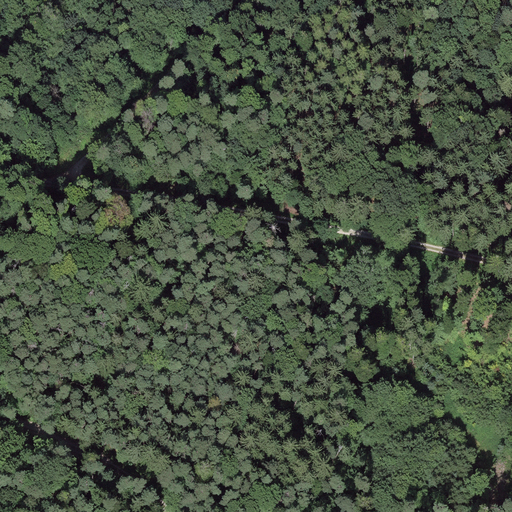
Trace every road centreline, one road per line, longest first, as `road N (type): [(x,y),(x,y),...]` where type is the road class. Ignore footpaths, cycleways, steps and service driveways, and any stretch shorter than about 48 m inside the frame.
road 1 (track): [(258,0),(73,169),(75,186),(243,204),(511,265)]
road 2 (track): [(0,422),(115,465),(168,511)]
